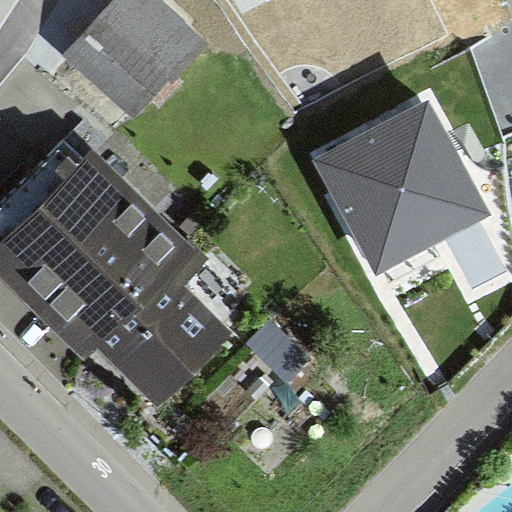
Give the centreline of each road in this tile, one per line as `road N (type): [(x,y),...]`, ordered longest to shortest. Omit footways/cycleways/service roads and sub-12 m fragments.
road 1 (residential): [(511,369),(374,511)]
road 2 (residential): [(0,377),(133,511)]
